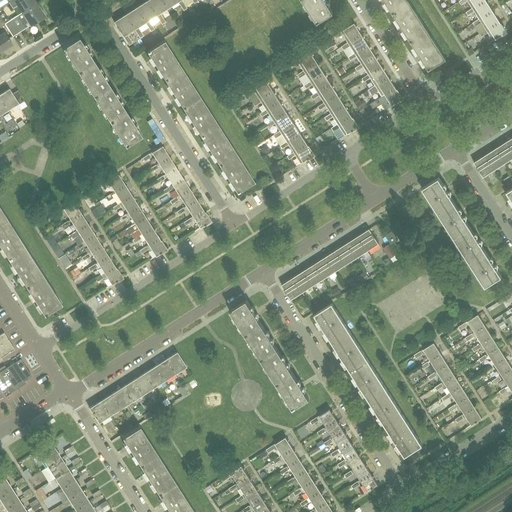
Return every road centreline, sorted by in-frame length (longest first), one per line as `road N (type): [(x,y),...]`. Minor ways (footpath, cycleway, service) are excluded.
road 1 (residential): [(232,227),(106,21),(117,0)]
road 2 (residential): [(402,488),(264,271)]
road 3 (unclassified): [(69,393),(264,271)]
road 4 (residential): [(232,227),(40,349)]
road 5 (residential): [(69,393),(145,511)]
road 6 (residential): [(345,154),(232,227)]
road 7 (residential): [(402,488),(511,415)]
road 8 (unclassified): [(264,271),(373,200)]
road 9 (residential): [(360,0),(425,103)]
road 10 (residential): [(84,0),(87,13),(78,23),(0,74)]
